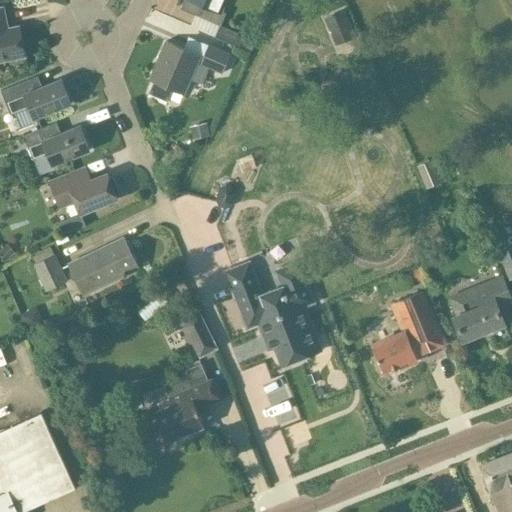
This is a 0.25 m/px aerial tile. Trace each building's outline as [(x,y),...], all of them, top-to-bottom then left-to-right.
[(11,0),(13,9),(46,4),(45,0),(11,0)] [(183,0),(180,8),(196,15),(203,18),(220,25),(225,13),(220,11),(225,0),(183,0)] [(7,29),(3,7),(0,7),(0,61),(25,56),(18,26),(7,29)] [(324,18),(335,46),(356,37),(345,9),(324,18)] [(249,52),(256,34),(251,32),(248,41),(238,37),(234,45),(249,52)] [(150,80),(153,82),(148,93),(168,102),(173,90),(182,94),(200,54),(167,40),(150,80)] [(231,54),(209,45),(200,64),(222,74),(231,54)] [(42,87),(38,77),(1,91),(11,115),(29,107),(34,119),(70,104),(60,79),(42,87)] [(61,134),(56,122),(24,135),(33,159),(48,154),(52,165),(89,150),(79,126),(61,134)] [(206,124),(188,128),(192,141),(209,137),(206,124)] [(428,187),(441,181),(432,160),(419,165),(428,187)] [(49,181),(60,207),(75,201),(80,214),(117,199),(115,194),(117,194),(119,190),(114,179),(111,177),(108,178),(107,174),(80,184),(75,171),(49,181)] [(231,187),(225,185),(220,188),(216,199),(218,204),(225,206),(230,204),(233,192),(231,187)] [(17,201),(7,205),(9,212),(19,209),(17,201)] [(124,238),(69,264),(83,294),(138,267),(131,253),(133,250),(128,241),(125,241),(124,238)] [(8,245),(0,252),(0,256),(6,263),(16,254),(8,245)] [(511,278),(511,245),(498,251),(509,279),(511,278)] [(67,282),(50,247),(32,255),(36,263),(33,264),(46,291),(67,282)] [(254,325),(258,323),(265,340),(271,338),(282,365),(320,350),(303,306),(313,302),(298,263),(275,271),(284,295),(265,302),(249,262),(225,272),(235,298),(242,295),(254,325)] [(408,272),(413,283),(422,279),(418,269),(408,272)] [(457,316),(453,318),(462,342),(505,324),(498,307),(511,302),(502,278),(450,298),(457,316)] [(372,344),(384,374),(418,360),(416,355),(445,343),(436,321),(432,322),(420,292),(392,303),(403,331),(372,344)] [(218,349),(198,309),(180,319),(199,358),(218,349)] [(208,379),(201,363),(185,370),(188,376),(164,386),(169,398),(157,403),(160,409),(153,411),(166,442),(204,426),(199,414),(211,410),(209,405),(223,399),(214,377),(208,379)] [(76,488),(42,411),(40,412),(41,413),(0,431),(0,511),(21,511),(75,488),(76,488)] [(511,511),(511,453),(482,465),(491,490),(493,489),(501,511),(511,511)]
